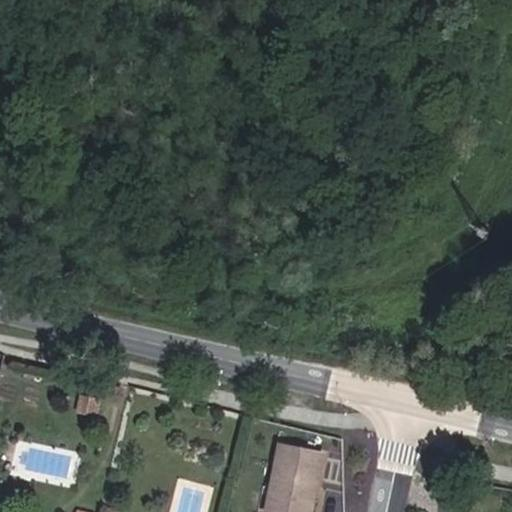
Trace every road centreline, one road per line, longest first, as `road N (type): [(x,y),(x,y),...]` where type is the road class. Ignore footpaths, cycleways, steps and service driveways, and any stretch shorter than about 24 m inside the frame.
road 1 (tertiary): [(0,300),(360,389)]
road 2 (residential): [(360,389),(383,511)]
